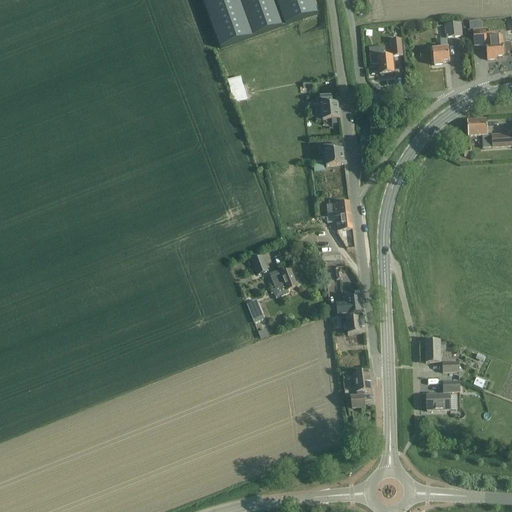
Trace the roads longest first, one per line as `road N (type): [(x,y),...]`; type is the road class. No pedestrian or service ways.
road 1 (tertiary): [(388,368),(387,202),(422,138)]
road 2 (unclassified): [(388,368),(377,367),(372,346),(353,165)]
road 3 (unclassified): [(353,165),(331,0)]
